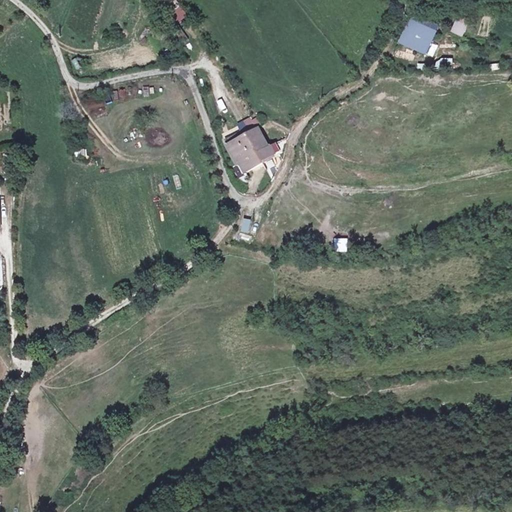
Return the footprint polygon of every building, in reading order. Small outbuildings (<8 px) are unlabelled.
[(180,5),(175,0),(164,0),(160,4),(169,15),(180,5)] [(468,26),(456,21),(451,32),(463,38),(468,26)] [(427,55),(437,33),(409,23),(399,44),(427,55)] [(452,70),(453,59),(437,57),(436,68),(452,70)] [(113,92),(114,100),(123,99),(123,91),(113,92)] [(251,118),(238,126),(242,133),(226,141),(240,168),(236,170),(241,179),(247,176),(246,174),(263,164),(262,162),(274,155),(275,158),(281,155),(275,145),(268,148),(257,128),(263,124),(259,117),(253,121),(251,118)] [(74,150),(75,158),(87,157),(86,149),(74,150)]
